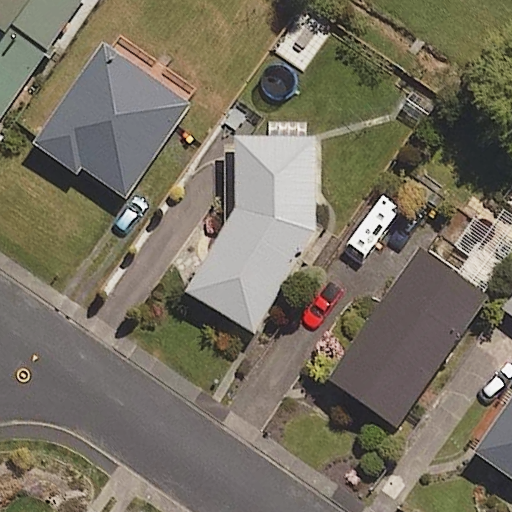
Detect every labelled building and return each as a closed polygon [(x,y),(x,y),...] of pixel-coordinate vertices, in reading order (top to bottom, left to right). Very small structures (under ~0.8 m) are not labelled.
[(0,0),(0,113),(77,0),(0,0)] [(122,35),(111,53),(97,44),(33,138),(123,198),(186,104),(163,88),(175,71),(122,35)] [(252,332),(311,230),(312,122),(263,122),(263,138),(219,138),(219,223),(180,290),(252,332)] [(450,271),(484,295),(511,255),(511,209),(487,192),(459,232),(472,241),(450,271)] [(450,271),(416,247),(324,379),(393,427),(484,295),(450,271)] [(511,279),(495,304),(511,316),(511,279)] [(511,394),(471,452),(511,480),(511,394)]
